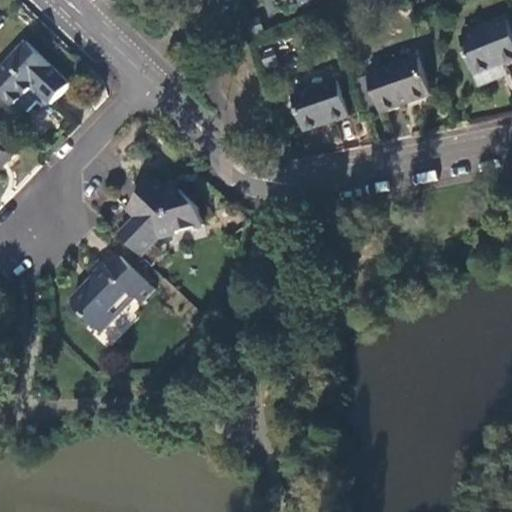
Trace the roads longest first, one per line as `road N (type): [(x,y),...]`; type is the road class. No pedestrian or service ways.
road 1 (residential): [(511,142),(277,183),(229,162),(173,105)]
road 2 (residential): [(154,85),(28,230)]
road 3 (unclassified): [(154,85),(66,0)]
